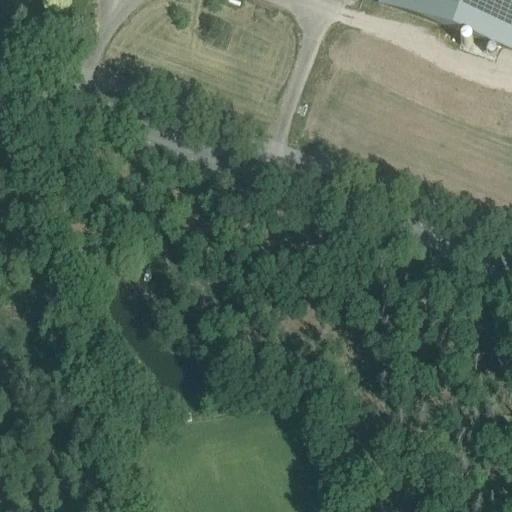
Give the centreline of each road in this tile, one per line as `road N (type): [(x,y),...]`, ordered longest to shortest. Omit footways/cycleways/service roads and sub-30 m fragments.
road 1 (tertiary): [(511,268),(0,69)]
road 2 (track): [(149,511),(0,121)]
